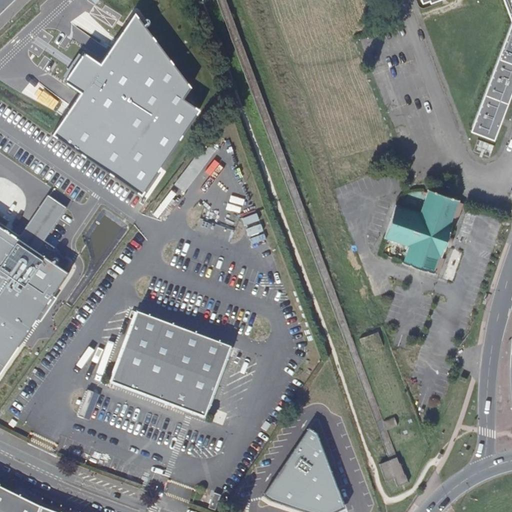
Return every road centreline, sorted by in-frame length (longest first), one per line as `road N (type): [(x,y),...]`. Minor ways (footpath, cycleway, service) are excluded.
road 1 (residential): [(400,0),(462,165),(487,179),(511,159)]
road 2 (unknown): [(58,420),(59,385),(74,345),(141,263)]
road 3 (unknown): [(141,263),(267,310),(278,330),(273,353)]
road 4 (primary): [(497,320),(484,457),(461,483)]
road 5 (unknown): [(169,222),(197,191),(229,198),(250,217),(253,232),(249,249),(225,250)]
road 6 (unknown): [(202,468),(58,420)]
road 7 (unclassified): [(0,451),(138,511)]
road 8 (unknown): [(273,353),(230,453),(202,468)]
